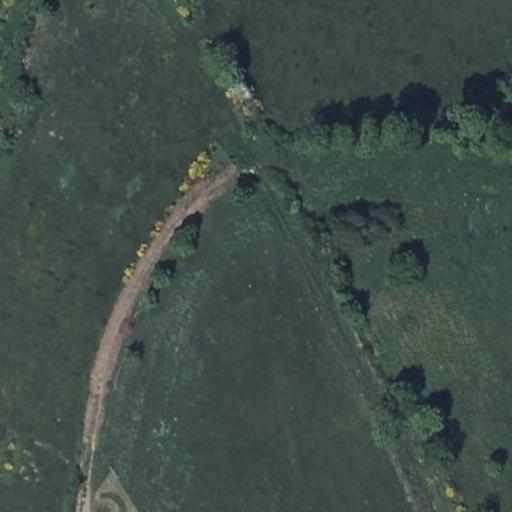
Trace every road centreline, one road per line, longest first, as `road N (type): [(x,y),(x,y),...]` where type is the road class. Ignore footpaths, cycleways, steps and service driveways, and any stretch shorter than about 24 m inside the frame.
road 1 (track): [(88,511),(117,328),(148,261),(199,203),(250,165),(296,151),(396,141),(511,149)]
road 2 (track): [(434,511),(367,371),(156,0)]
